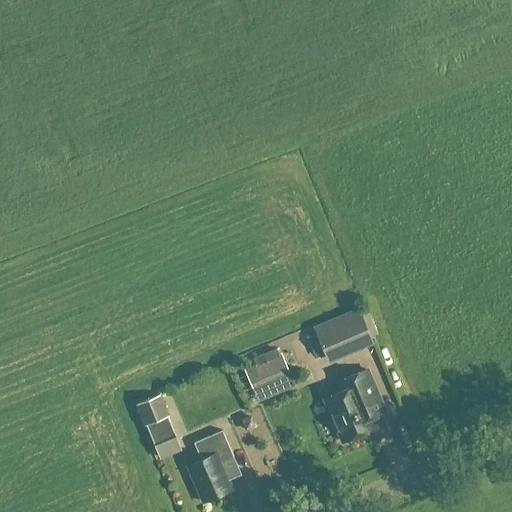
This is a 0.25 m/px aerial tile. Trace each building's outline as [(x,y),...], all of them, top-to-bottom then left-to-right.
[(327,357),(371,338),(359,311),(315,329),(327,357)] [(260,386),(289,374),(281,355),(279,357),(276,350),(253,359),(256,366),(253,367),(260,386)] [(370,419),(384,413),(366,370),(351,376),(355,386),(325,399),(344,442),(375,429),(370,419)] [(161,395),(135,405),(143,427),(146,426),(154,446),(175,438),(167,417),(169,416),(161,395)] [(188,466),(204,503),(232,490),(220,463),(234,457),(222,431),(194,443),(201,460),(188,466)]
